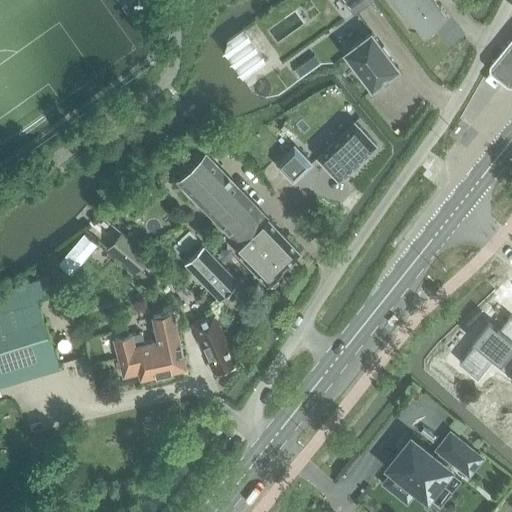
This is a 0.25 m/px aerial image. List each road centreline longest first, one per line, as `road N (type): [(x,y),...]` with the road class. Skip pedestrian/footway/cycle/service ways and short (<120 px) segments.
road 1 (unclassified): [(274,447),(247,423),(470,92),(508,0)]
road 2 (secondary): [(274,447),(455,212)]
